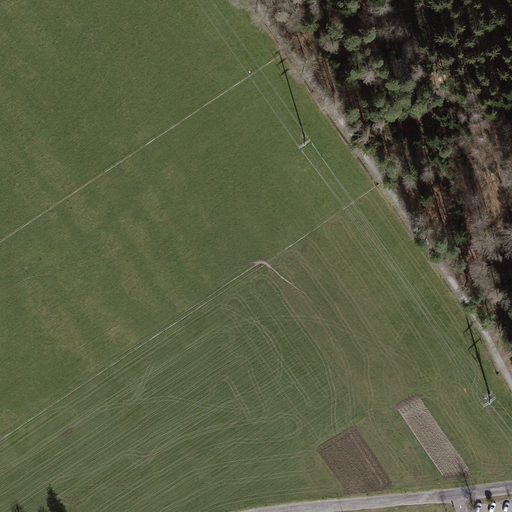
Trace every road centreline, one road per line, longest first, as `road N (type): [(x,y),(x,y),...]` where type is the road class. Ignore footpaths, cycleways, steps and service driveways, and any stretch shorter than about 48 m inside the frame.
road 1 (unclassified): [(278,511),(511,487)]
road 2 (track): [(449,277),(511,385)]
